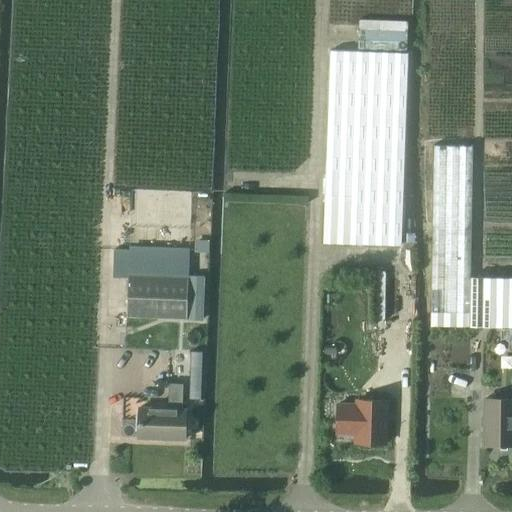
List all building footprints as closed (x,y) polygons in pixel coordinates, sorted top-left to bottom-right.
[(407,53),(330,51),(324,197),(349,198),(348,243),(400,245),(407,53)] [(430,229),(470,229),(471,145),(432,145),(430,229)] [(322,242),(348,243),(349,198),(324,197),(322,242)] [(470,229),(430,229),(430,325),(511,326),(511,277),(469,277),(470,229)] [(127,316),(149,317),(187,318),(188,278),(128,276),(127,316)] [(189,277),(187,321),(202,322),(204,277),(189,277)] [(190,351),(189,399),(201,399),(202,351),(190,351)] [(182,408),(183,383),(168,383),(168,408),(139,407),(138,437),(184,439),(186,409),(182,408)] [(484,444),(511,444),(511,398),(485,398),(484,444)] [(386,399),(356,400),(356,405),(337,405),(337,425),(356,425),(356,442),(386,442),(386,399)]
